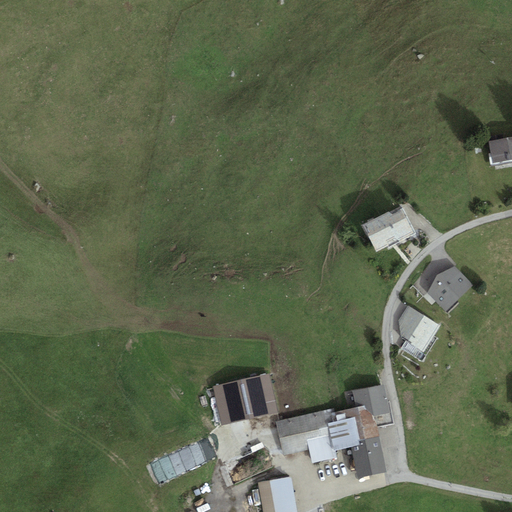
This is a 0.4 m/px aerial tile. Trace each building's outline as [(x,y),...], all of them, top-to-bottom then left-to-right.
[(511,137),(488,142),(492,163),(511,159),(511,137)] [(390,211),(366,223),(370,232),(367,233),(377,252),(389,247),(388,246),(414,233),(403,210),(392,215),(390,211)] [(437,275),(427,293),(445,310),(472,284),(453,266),(437,275)] [(440,326),(408,305),(399,320),(401,337),(424,351),(440,326)] [(269,374),(213,387),(222,425),(278,413),(269,374)] [(367,418),(390,413),(384,384),(353,391),(356,407),(365,405),(367,418)] [(365,405),(356,407),(336,411),(335,408),(276,421),(283,455),(309,450),(312,463),(337,458),(335,450),(352,447),(351,443),(380,436),(378,427),(393,424),(390,413),(367,418),(365,405)] [(351,443),(352,447),(358,478),(387,472),(380,436),(351,443)] [(296,511),(291,477),(257,483),(262,511),(296,511)]
